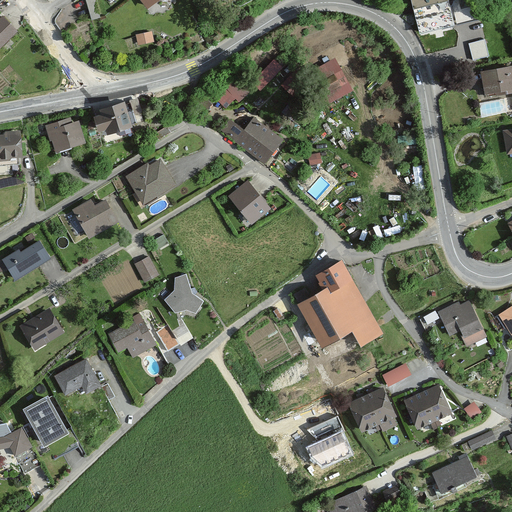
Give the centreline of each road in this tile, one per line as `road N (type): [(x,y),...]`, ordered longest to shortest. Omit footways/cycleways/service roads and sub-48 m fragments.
road 1 (secondary): [(449,231),(421,73),(399,32),(368,11),(305,6),(194,70),(94,95)]
road 2 (residential): [(334,248),(204,353),(39,511)]
road 3 (residential): [(259,165),(194,122),(0,239)]
road 4 (residential): [(0,319),(259,165)]
road 5 (residential): [(511,415),(449,382),(382,287),(373,252)]
